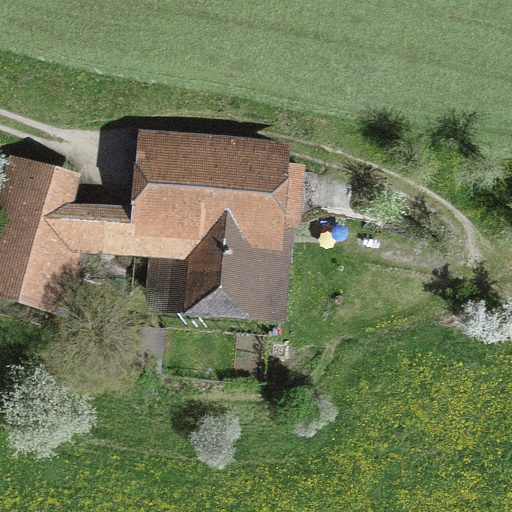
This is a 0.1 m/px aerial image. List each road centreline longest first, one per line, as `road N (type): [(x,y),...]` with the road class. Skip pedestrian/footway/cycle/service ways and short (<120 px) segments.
road 1 (track): [(325,154),(282,138),(153,123),(86,134),(0,128)]
road 2 (track): [(325,154),(449,209),(511,299)]
